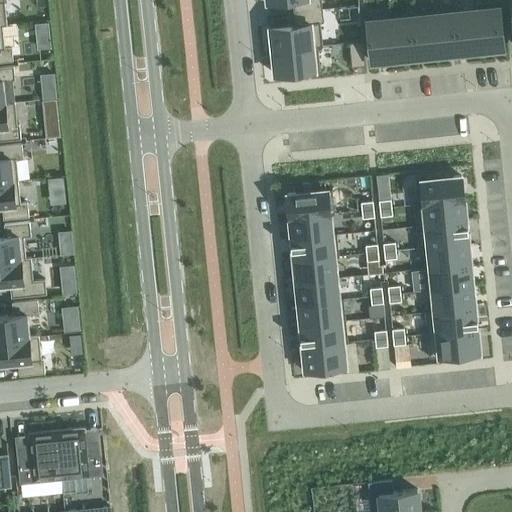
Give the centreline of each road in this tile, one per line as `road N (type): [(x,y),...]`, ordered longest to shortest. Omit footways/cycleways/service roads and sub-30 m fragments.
road 1 (residential): [(511,392),(276,418),(245,126)]
road 2 (residential): [(245,126),(507,103)]
road 3 (tertiary): [(183,374),(158,135)]
road 4 (tertiary): [(134,138),(157,377)]
road 5 (residential): [(0,394),(157,377)]
road 6 (tertiary): [(121,0),(134,138)]
road 7 (tertiary): [(195,511),(183,374)]
road 8 (tertiary): [(158,135),(145,0)]
road 9 (tertiary): [(157,377),(171,511)]
road 10 (residential): [(245,126),(234,0)]
